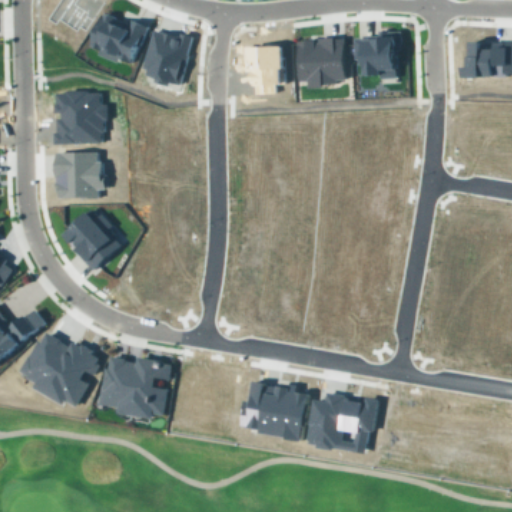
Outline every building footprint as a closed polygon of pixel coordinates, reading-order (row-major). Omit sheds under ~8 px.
[(45,16),(54,0),(102,0),(84,30),(77,26),(75,30),(66,24),(61,32),(49,24),(52,20),(45,16)] [(90,42),(104,10),(129,21),(131,17),(148,24),(132,60),(121,55),(119,61),(98,52),(100,47),(90,42)] [(154,26),(177,33),(179,29),(193,33),(191,40),(180,81),(169,78),(168,83),(152,79),(153,74),(145,72),(147,65),(143,64),(154,26)] [(354,37),(377,35),(377,30),(402,29),(403,46),(404,76),(381,77),(380,71),(364,72),(363,58),(355,58),(354,37)] [(296,40),(344,37),(346,77),(334,78),(335,85),(308,86),(308,80),(298,80),(296,40)] [(511,76),(461,77),(460,64),(471,63),(471,41),(511,40),(511,76)] [(246,45),(282,44),(283,67),(279,67),(280,82),(275,82),(275,90),(261,91),(252,91),(252,68),(246,68),(246,45)] [(55,91),(56,91),(102,90),(103,101),(109,101),(109,120),(102,120),(103,141),(56,143),(55,91)] [(464,109),(485,110),(485,106),(504,107),(504,110),(511,110),(511,154),(508,154),(508,152),(476,150),(476,147),(466,147),(466,131),(463,130),(464,109)] [(133,111),(133,140),(139,140),(139,151),(144,151),(144,159),(180,159),(180,110),(133,111)] [(354,112),(398,113),(397,165),(351,164),(352,150),(344,150),(344,133),(349,133),(349,122),(354,122),(354,112)] [(243,118),(289,116),(290,139),(287,139),(287,153),(285,153),(286,165),(245,167),(243,118)] [(55,148),(98,148),(98,156),(105,156),(105,185),(97,185),(97,193),(55,193),(55,148)] [(139,211),(139,202),(132,202),(131,187),(134,187),(134,174),(139,174),(139,164),(181,162),(182,189),(178,189),(179,209),(139,211)] [(346,171),(389,179),(384,208),(389,209),(385,232),(339,223),(342,210),(337,210),(339,201),(332,200),(337,177),(344,179),(346,171)] [(249,214),(249,201),(247,201),(247,197),(249,197),(249,185),(247,185),(247,173),(283,172),(284,180),(289,180),(289,189),(297,189),(298,205),(295,205),(295,213),(249,214)] [(60,230),(85,207),(91,214),(97,208),(128,242),(97,271),(60,230)] [(500,264),(493,263),(493,264),(482,262),(481,267),(453,263),(454,256),(442,254),(445,239),(443,239),(447,218),(448,218),(450,208),(462,210),(461,212),(476,215),(475,217),(484,219),(483,220),(496,222),(496,221),(506,223),(500,264)] [(0,253),(7,258),(4,263),(11,268),(5,278),(0,278),(0,253)] [(238,265),(229,319),(279,327),(282,308),(290,310),(296,274),(238,265)] [(0,356),(0,308),(13,325),(35,308),(45,321),(0,356)] [(46,330),(71,347),(78,337),(102,354),(98,359),(104,364),(76,405),(65,398),(61,405),(34,387),(38,381),(20,369),(46,330)] [(99,402),(107,366),(108,367),(110,356),(137,362),(139,353),(172,361),(168,379),(157,377),(155,384),(168,387),(161,414),(150,411),(149,418),(115,410),(116,406),(99,402)] [(184,361),(175,422),(230,431),(233,412),(225,411),(228,392),(237,393),(241,370),(184,361)] [(243,423),(245,400),(251,401),(254,379),(300,384),(299,390),(309,391),(304,440),(259,435),(260,425),(243,423)] [(309,440),(315,400),(324,401),(326,389),(379,397),(374,430),(366,429),(363,447),(309,440)]
